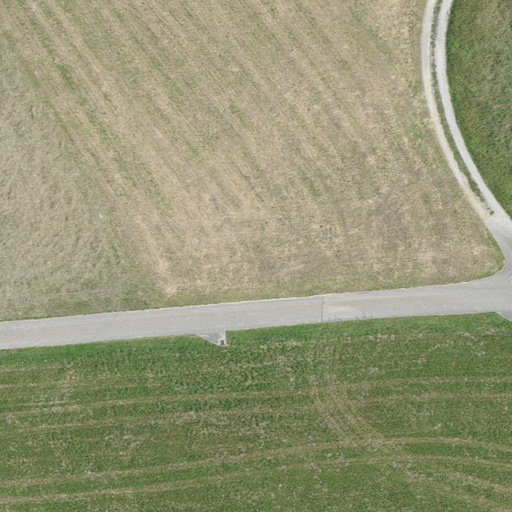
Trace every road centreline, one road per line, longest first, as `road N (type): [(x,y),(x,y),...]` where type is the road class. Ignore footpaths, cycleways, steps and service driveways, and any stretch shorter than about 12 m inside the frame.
road 1 (unclassified): [(511,292),(0,334)]
road 2 (track): [(444,0),(435,50),(443,121),(511,243)]
